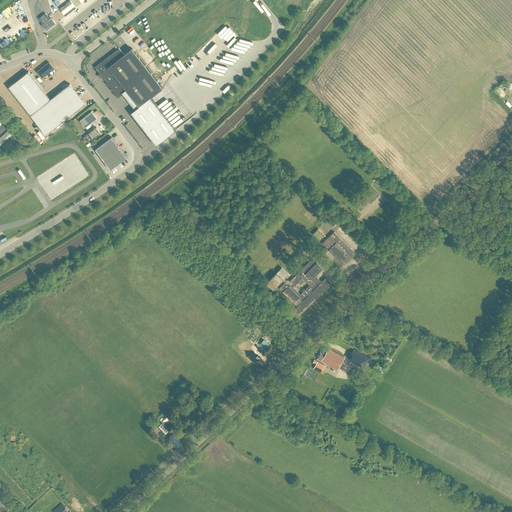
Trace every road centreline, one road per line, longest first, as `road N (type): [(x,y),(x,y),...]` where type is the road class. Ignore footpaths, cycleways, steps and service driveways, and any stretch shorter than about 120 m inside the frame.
road 1 (tertiary): [(124,511),(511,147)]
road 2 (unclassified): [(0,254),(136,162),(134,145),(72,64)]
